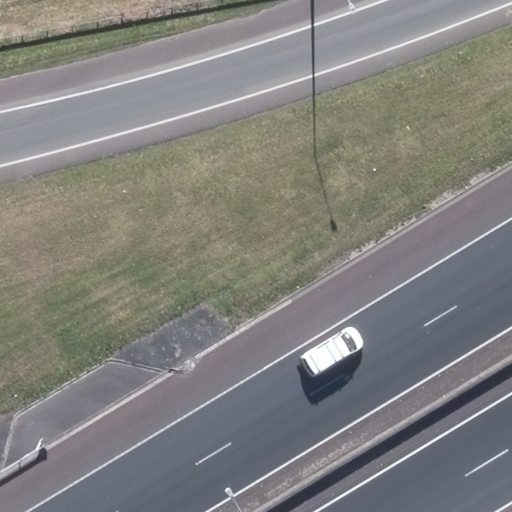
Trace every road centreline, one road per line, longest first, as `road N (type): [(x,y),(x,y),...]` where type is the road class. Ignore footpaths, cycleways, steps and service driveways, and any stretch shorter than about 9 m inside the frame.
road 1 (motorway): [(73,511),(511,245)]
road 2 (motorway): [(0,141),(452,0)]
road 3 (motorway): [(511,436),(390,511)]
